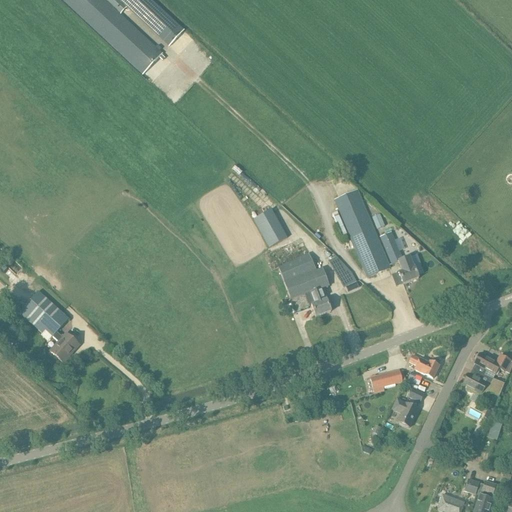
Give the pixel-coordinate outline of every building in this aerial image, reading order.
[(61,0),(143,76),(162,55),(119,15),(126,8),(169,47),(183,32),(149,0),(61,0)] [(391,269),(358,191),(333,201),(367,279),(391,269)] [(287,239),(271,210),(253,220),(269,249),(287,239)] [(346,235),(337,213),(332,215),(342,237),(346,235)] [(384,227),(379,215),(373,218),(377,229),(384,227)] [(403,260),(391,233),(379,238),(392,266),(398,264),(401,272),(391,276),(396,288),(418,280),(414,268),(413,268),(409,258),(403,260)] [(326,301),(322,291),(329,288),(322,269),(316,272),(308,254),(278,268),(284,284),(291,302),(290,302),(294,313),(311,307),(316,319),(331,313),(326,301)] [(352,274),(337,258),(328,262),(343,288),(357,283),(352,274)] [(57,334),(69,320),(38,293),(19,314),(26,319),(28,316),(58,344),(50,353),(63,364),(69,357),(68,357),(72,353),(73,353),(79,346),(66,335),(63,339),(57,334)] [(475,361),(476,361),(474,365),(487,372),(495,376),(498,370),(508,375),(511,368),(511,363),(500,357),(496,364),(480,355),(479,356),(478,356),(477,356),(475,359),(475,361)] [(428,364),(420,360),(412,356),(408,364),(416,367),(414,371),(433,380),(439,367),(429,362),(428,364)] [(405,382),(403,372),(400,373),(399,371),(369,379),(374,395),(384,393),(383,389),(403,384),(402,382),(405,382)] [(484,376),(493,380),(495,376),(487,372),(484,376)] [(405,386),(416,391),(421,379),(410,374),(405,386)] [(487,385),(468,375),(463,386),(467,388),(465,391),(466,393),(471,395),(472,395),(486,402),(490,394),(498,399),(504,385),(493,380),(489,387),(486,385),(487,385)] [(424,395),(413,390),(408,399),(419,404),(424,395)] [(418,410),(397,400),(391,411),(401,415),(397,423),(409,429),(418,410)] [(502,421),(494,419),(493,423),(489,422),(483,437),(497,441),(502,426),(500,425),(502,421)] [(378,435),(381,429),(375,427),(372,433),(378,435)] [(360,451),(369,455),(371,451),(362,447),(360,451)] [(480,484),(468,480),(464,493),(475,497),(480,484)] [(496,486),(485,482),(484,486),(480,485),(476,496),(480,497),(474,511),(487,511),(488,510),(492,511),(497,497),(493,496),(494,494),(493,494),(496,486)] [(460,511),(464,504),(442,496),(437,511),(440,511),(460,511)]
